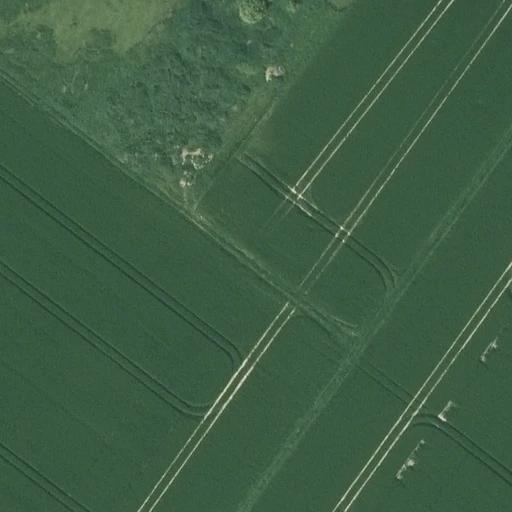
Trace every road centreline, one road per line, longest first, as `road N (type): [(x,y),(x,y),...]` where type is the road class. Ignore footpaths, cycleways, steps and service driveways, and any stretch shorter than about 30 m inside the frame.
road 1 (track): [(511,140),(243,511)]
road 2 (track): [(360,347),(0,69)]
